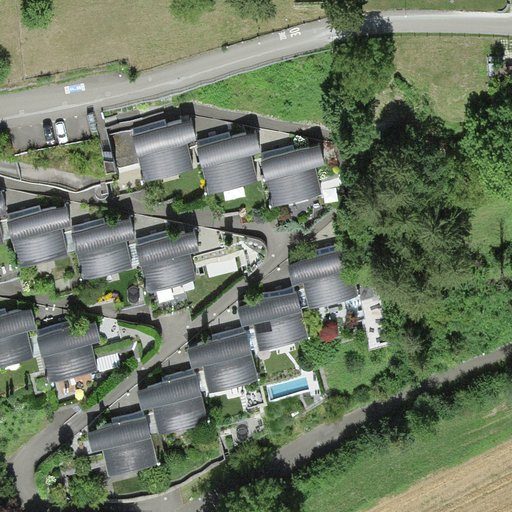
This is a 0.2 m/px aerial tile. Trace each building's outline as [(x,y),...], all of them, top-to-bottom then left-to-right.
[(196,131),(191,111),(131,127),(144,174),(192,162),(184,134),(196,131)] [(263,144),(258,124),(198,140),(210,187),(258,175),(251,147),(263,144)] [(325,157),(320,137),(260,153),(272,200),(320,188),(313,160),(325,157)] [(76,218),(71,198),(11,213),(24,261),(72,248),(65,221),(76,218)] [(139,229),(134,209),(74,225),(86,272),(134,260),(127,232),(139,229)] [(203,241),(198,221),(138,237),(150,284),(199,272),(191,244),(203,241)] [(362,286),(350,241),(293,257),(298,277),(310,273),(316,298),(362,286)] [(310,329),(298,285),(241,300),(246,320),(257,317),(264,342),(310,329)] [(369,294),(368,319),(387,319),(387,294),(369,294)] [(41,319),(36,299),(0,308),(0,359),(37,350),(30,322),(41,319)] [(102,334),(97,314),(37,330),(49,377),(98,365),(90,337),(102,334)] [(259,369),(247,325),(190,340),(195,360),(207,357),(213,382),(259,369)] [(209,412),(197,368),(139,383),(144,403),(156,400),(162,424),(209,412)] [(158,454),(146,410),(88,425),(94,445),(105,442),(112,467),(158,454)]
